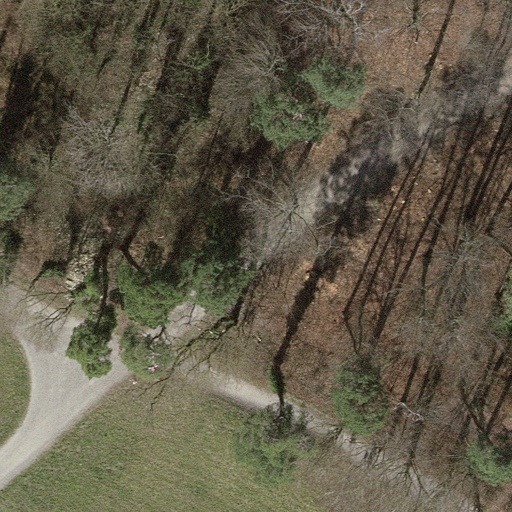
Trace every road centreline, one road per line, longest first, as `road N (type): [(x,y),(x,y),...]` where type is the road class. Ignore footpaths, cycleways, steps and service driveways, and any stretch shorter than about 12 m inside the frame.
road 1 (track): [(0,470),(339,181),(511,73)]
road 2 (track): [(464,511),(268,405),(0,295)]
